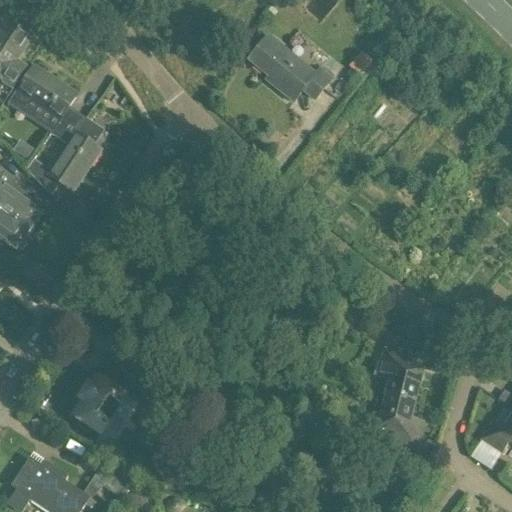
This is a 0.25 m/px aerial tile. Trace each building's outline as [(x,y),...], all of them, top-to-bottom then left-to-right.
[(0,79),(13,89),(26,70),(15,63),(30,40),(5,23),(0,30),(0,79)] [(293,104),(302,93),(314,103),(331,82),(319,72),(315,77),(269,38),(249,63),(275,84),(272,88),(293,104)] [(361,78),(371,66),(373,64),(361,55),(350,69),(361,78)] [(65,114),(76,97),(34,69),(18,93),(59,121),(50,134),(66,145),(69,147),(85,123),(84,122),(82,125),(65,114)] [(101,115),(109,96),(96,90),(88,109),(101,115)] [(69,147),(66,145),(48,172),(33,162),(26,173),(51,198),(59,186),(72,195),(101,152),(92,147),(101,133),(91,127),(85,123),(69,147)] [(0,213),(29,236),(30,233),(31,233),(33,231),(32,229),(42,217),(23,203),(30,193),(0,171),(0,213)] [(27,239),(29,236),(0,213),(0,242),(15,253),(16,251),(18,252),(22,252),(26,246),(26,243),(24,241),(26,238),(27,239)] [(386,398),(415,406),(423,373),(406,369),(409,358),(384,351),(377,380),(390,383),(386,398)] [(83,403),(73,418),(103,437),(128,400),(98,380),(92,389),(88,387),(79,400),(83,403)] [(415,406),(386,398),(378,430),(394,435),(391,446),(416,453),(423,424),(411,421),(415,406)] [(311,412),(307,429),(318,431),(323,415),(311,412)] [(511,446),(511,417),(504,430),(493,423),(481,442),(502,456),(509,444),(511,446)] [(233,454),(212,443),(199,462),(221,474),(233,454)] [(82,511),(90,501),(83,496),(64,484),(67,479),(48,466),(44,471),(29,461),(11,489),(16,492),(7,506),(15,511),(23,511),(30,502),(44,511),(82,511)] [(163,480),(179,491),(192,475),(175,463),(163,480)] [(101,468),(92,482),(103,490),(123,502),(132,489),(101,468)]
